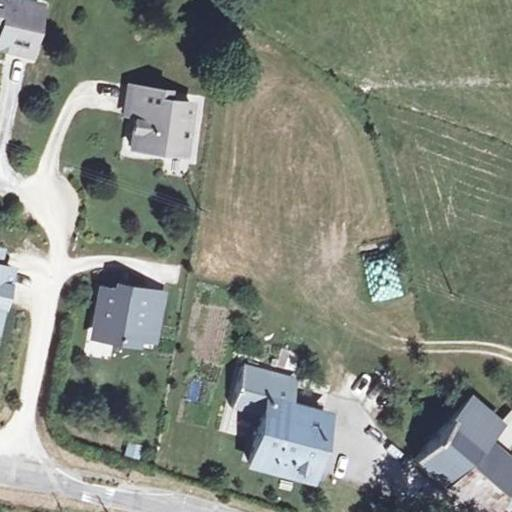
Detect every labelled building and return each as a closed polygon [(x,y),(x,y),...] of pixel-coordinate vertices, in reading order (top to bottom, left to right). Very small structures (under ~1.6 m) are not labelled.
[(46,9),(11,0),(0,0),(0,44),(2,45),(1,51),(33,61),(46,9)] [(164,144),(185,149),(192,108),(167,105),(169,94),(130,86),(126,106),(144,108),(141,120),(134,119),(127,147),(162,155),(164,144)] [(183,160),(185,149),(164,144),(162,155),(183,160)] [(4,260),(0,258),(0,330),(14,279),(1,276),(4,260)] [(139,324),(147,297),(130,294),(129,300),(104,294),(96,315),(103,315),(97,341),(134,350),(137,341),(153,346),(159,329),(139,324)] [(166,301),(147,297),(139,324),(159,329),(166,301)] [(282,403),(290,379),(241,364),(229,402),(258,411),(243,460),(264,467),(266,460),(303,471),(320,415),(282,403)] [(511,511),(511,432),(506,437),(474,406),(422,462),(476,511),(511,511)]
